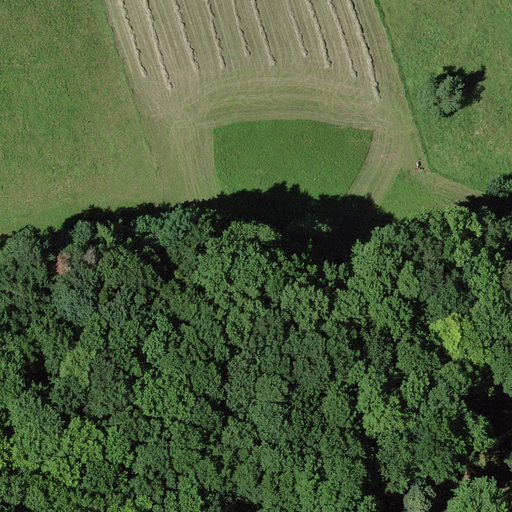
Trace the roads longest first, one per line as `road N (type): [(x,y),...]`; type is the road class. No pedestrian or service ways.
road 1 (track): [(0,261),(199,241),(343,266),(392,247),(473,246),(511,233)]
road 2 (track): [(343,266),(378,511)]
